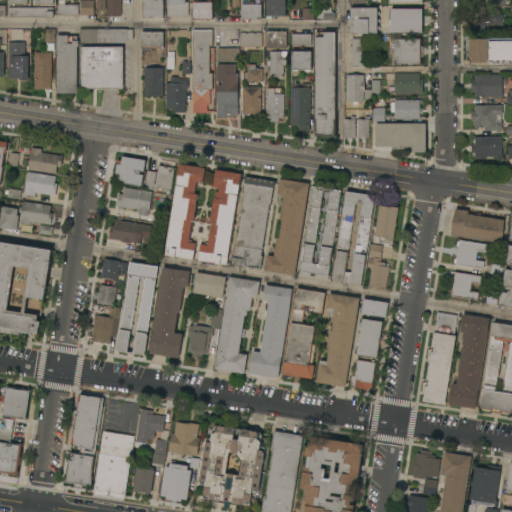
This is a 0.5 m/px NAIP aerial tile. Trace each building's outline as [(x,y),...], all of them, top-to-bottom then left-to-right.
[(105,0),(106,10),(97,11),(96,0),(105,0)] [(121,0),(121,17),(107,17),(107,0),(121,0)] [(143,18),(143,0),(164,0),(164,18),(143,18)] [(167,0),(186,0),(186,2),(189,2),(189,17),(169,17),(169,5),(167,4),(167,0)] [(242,20),(242,0),(262,0),(262,20),(242,20)] [(287,0),(287,17),(273,17),(273,18),(267,18),(267,17),(266,0),(287,0)] [(95,1),(94,16),(81,16),(81,1),(95,1)] [(193,20),(193,3),(194,3),(194,1),(197,1),(197,3),(209,3),(209,1),(212,1),(212,3),(213,20),(193,20)] [(58,16),(58,5),(79,5),(79,16),(58,16)] [(475,8),(490,7),(490,14),(500,14),(500,15),(503,15),(503,26),(488,27),(488,28),(485,28),(486,35),(475,35),(475,8)] [(54,8),(54,18),(9,18),(9,8),(54,8)] [(331,8),(332,12),(333,12),(333,13),(336,13),(336,20),(324,21),(323,8),(331,8)] [(378,8),(378,34),(351,34),(351,8),(378,8)] [(302,20),(302,9),(314,9),(314,21),(302,20)] [(423,9),(423,10),(424,10),(424,17),(422,17),(423,25),(424,32),(423,32),(423,33),(392,33),(391,21),(389,21),(388,15),(391,15),(392,9),(423,9)] [(56,29),(56,42),(45,42),(45,29),(56,29)] [(127,29),(127,30),(129,30),(129,33),(133,33),(133,36),(128,36),(128,43),(81,43),(81,29),(127,29)] [(193,30),(213,30),(213,47),(210,47),(210,73),(213,73),(213,90),(211,90),(211,105),(208,105),(208,113),(193,113),(193,30)] [(164,32),(164,49),(142,49),(142,32),(164,32)] [(287,32),(287,49),(267,49),(268,32),(287,32)] [(240,47),(240,33),(261,33),(261,42),(262,42),(263,47),(240,47)] [(336,137),(322,137),(322,136),(317,136),(316,38),(325,38),(325,33),(336,33),(336,137)] [(312,35),(312,46),(292,46),(292,35),(312,35)] [(57,36),(69,36),(78,36),(78,41),(79,41),(79,47),(78,47),(78,94),(57,94),(57,36)] [(353,38),(364,39),(364,67),(352,67),(353,38)] [(422,66),(417,66),(417,64),(394,64),(394,54),(391,54),(391,49),(394,49),(394,39),(417,39),(417,38),(422,38),(422,66)] [(511,39),(511,63),(485,63),(485,62),(470,62),(470,39),(511,39)] [(9,59),(8,59),(8,55),(9,55),(9,43),(26,43),(26,55),(29,55),(29,65),(30,65),(30,67),(29,67),(29,80),(20,80),(20,79),(9,79),(9,59)] [(82,48),(124,47),(124,89),(82,89),(82,48)] [(240,48),(240,62),(218,63),(218,49),(240,48)] [(288,52),(288,66),(284,66),(284,74),(283,74),(283,77),(272,77),(272,74),(270,74),(270,52),(288,52)] [(312,52),(312,70),(310,70),(310,72),(305,72),(305,71),(298,71),(298,72),(293,72),(293,71),(292,71),(292,52),(312,52)] [(35,53),(52,53),(52,89),(35,89),(35,53)] [(183,62),(192,62),(191,75),(183,75),(183,62)] [(217,102),(218,102),(217,64),(236,64),(236,73),(238,73),(239,116),(234,116),(234,118),(217,118),(217,102)] [(256,65),(256,69),(263,69),(263,81),(244,82),(244,79),(243,79),(243,77),(244,77),(244,73),(248,72),(248,65),(256,65)] [(145,68),(164,68),(164,96),(145,97),(145,68)] [(420,74),(420,80),(424,80),(424,94),(395,94),(395,74),(420,74)] [(347,75),(364,75),(364,81),(365,81),(365,90),(372,90),(372,80),(381,81),(381,94),(377,94),(377,96),(375,96),(375,94),(373,94),(373,102),(364,101),(364,103),(346,102),(347,75)] [(475,98),(475,92),(472,92),(472,81),(475,81),(475,75),(503,75),(503,98),(475,98)] [(167,83),(171,83),(171,77),(179,77),(179,79),(189,79),(188,89),(186,89),(186,113),(174,113),(174,109),(167,109),(167,83)] [(291,88),(292,88),(292,84),(305,84),(305,88),(311,88),(311,110),(314,110),(314,130),(310,130),(310,131),(299,131),(299,126),(291,126),(291,88)] [(243,87),(262,87),(262,117),(250,117),(250,114),(243,114),(243,87)] [(267,95),(269,95),(269,89),(276,89),(276,95),(284,95),(284,118),(279,118),(279,122),(267,122),(267,95)] [(420,100),(420,107),(422,107),(422,114),(420,114),(420,116),(395,117),(395,113),(391,113),(390,103),(395,103),(395,100),(420,100)] [(503,105),(503,116),(497,116),(497,122),(503,122),(503,131),(485,131),(485,128),(475,128),(475,122),(472,122),(472,112),(475,112),(475,106),(503,105)] [(385,123),(374,123),(374,110),(385,110),(385,123)] [(344,120),(351,120),(351,117),(356,117),(356,138),(352,138),(352,140),(347,140),(347,139),(344,139),(344,120)] [(358,119),(365,119),(365,117),(369,117),(369,138),(366,138),(366,140),(361,140),(361,138),(358,138),(358,119)] [(376,124),(426,124),(427,153),(412,153),(412,147),(405,147),(405,150),(392,150),(392,148),(376,148),(376,124)] [(503,137),(503,159),(494,159),(494,157),(487,157),(487,160),(475,160),(475,153),(472,153),(472,145),(475,145),(475,137),(503,137)] [(0,141),(8,143),(1,185),(0,184),(0,141)] [(31,149),(30,156),(25,155),(22,169),(8,167),(10,153),(19,154),(20,147),(31,149)] [(27,170),(27,165),(25,165),(26,159),(30,159),(32,148),(42,149),(42,153),(63,156),(61,168),(58,167),(57,175),(27,170)] [(146,161),(142,187),(119,183),(120,180),(115,179),(118,160),(122,161),(123,157),(146,161)] [(205,168),(203,186),(197,185),(195,194),(199,194),(198,195),(199,195),(199,200),(198,200),(195,222),(193,222),(190,242),(196,243),(194,260),(166,256),(171,218),(170,218),(170,213),(173,213),(180,169),(179,169),(180,164),(205,168)] [(158,172),(159,165),(175,168),(172,190),(154,187),(153,191),(145,189),(148,171),(158,172)] [(243,174),(227,265),(198,261),(201,244),(208,245),(210,234),(210,230),(211,230),(212,225),(211,225),(216,192),(219,192),(220,189),(213,187),(216,170),(243,174)] [(56,177),(55,184),(58,184),(56,196),(36,193),(35,196),(25,195),(27,179),(25,178),(26,173),(28,174),(28,172),(56,177)] [(275,182),(271,204),(270,204),(262,257),(263,257),(261,268),(233,264),(236,245),(237,246),(245,194),(244,193),(246,177),(275,182)] [(310,184),(296,276),(265,271),(267,255),(274,256),(277,238),(279,239),(281,221),(280,220),(284,197),(278,196),(280,179),(310,184)] [(342,191),(328,279),(317,277),(317,275),(315,274),(314,277),(300,274),(313,187),(342,191)] [(153,192),(149,217),(138,215),(139,210),(117,207),(119,194),(123,195),(124,188),(153,192)] [(22,191),(21,200),(8,198),(9,195),(5,194),(6,190),(9,191),(10,189),(22,191)] [(375,196),(362,285),(333,281),(347,191),(375,196)] [(52,206),(51,213),(53,213),(51,225),(30,222),(29,226),(19,224),(20,220),(21,220),(24,201),(52,206)] [(399,208),(394,242),(393,242),(393,245),(378,243),(379,237),(375,236),(380,205),(386,206),(399,208)] [(19,209),(18,216),(20,216),(18,230),(15,229),(15,230),(14,231),(7,230),(7,229),(0,228),(0,222),(3,206),(19,209)] [(452,236),(456,209),(469,211),(469,215),(505,220),(501,243),(452,236)] [(154,212),(168,214),(167,223),(153,221),(154,212)] [(152,226),(150,239),(142,238),(141,244),(132,243),(131,244),(121,242),(121,241),(109,240),(111,227),(114,227),(116,220),(152,226)] [(54,227),(52,236),(39,234),(40,225),(54,227)] [(511,308),(499,306),(501,292),(510,294),(510,288),(503,287),(505,269),(511,270),(511,263),(506,263),(509,245),(511,245),(511,240),(510,240),(511,228),(511,308)] [(488,245),(486,253),(478,251),(476,260),(485,262),(484,270),(456,265),(460,240),(488,245)] [(0,242),(53,251),(41,322),(43,322),(42,328),(41,328),(40,334),(33,333),(33,334),(21,332),(21,336),(0,332),(0,242)] [(372,267),(368,266),(371,245),(383,246),(381,262),(385,263),(385,267),(390,267),(387,290),(369,287),(372,267)] [(121,261),(120,263),(121,263),(121,265),(122,265),(121,270),(120,270),(119,280),(102,277),(104,259),(121,261)] [(130,262),(159,267),(145,355),(143,355),(142,356),(119,352),(119,351),(116,351),(130,262)] [(503,266),(501,277),(497,276),(496,280),(490,279),(492,264),(503,266)] [(191,272),(188,288),(184,287),(180,314),(178,313),(175,333),(184,335),(181,356),(180,356),(179,358),(151,354),(163,268),(191,272)] [(482,276),(481,284),(472,283),(471,292),(479,293),(478,301),(452,297),(452,292),(450,291),(451,287),(453,287),(454,282),(452,281),(453,277),(455,277),(455,272),(482,276)] [(226,277),(226,281),(227,282),(227,284),(226,284),(225,288),(226,288),(226,290),(224,290),(224,293),(225,293),(225,297),(224,297),(223,298),(194,294),(193,292),(193,289),(195,289),(195,286),(194,285),(194,283),(196,283),(196,279),(195,279),(195,277),(196,277),(197,273),(226,277)] [(260,282),(257,300),(252,299),(250,312),(248,311),(247,316),(245,316),(243,329),(245,329),(244,338),(242,338),(239,354),(248,355),(245,374),(215,369),(226,300),(228,300),(229,294),(227,293),(230,277),(260,282)] [(117,288),(114,307),(97,304),(100,285),(117,288)] [(279,379),(249,374),(253,351),(261,353),(268,304),(264,303),(264,302),(263,301),(266,285),(293,289),(279,379)] [(326,293),(323,314),(309,312),(310,309),(313,309),(313,307),(305,306),(305,308),(308,308),(307,311),(304,311),(303,322),(304,322),(303,325),(315,327),(310,365),(315,366),(313,379),(285,375),(297,289),(326,293)] [(499,294),(497,305),(487,304),(488,293),(499,294)] [(346,387),(316,382),(319,363),(320,363),(321,361),(327,362),(329,353),(326,353),(330,331),(332,331),(334,323),(332,323),(332,317),(330,317),(331,312),(328,312),(328,310),(327,310),(330,294),(360,299),(346,387)] [(220,330),(215,329),(213,338),(210,337),(207,355),(204,354),(203,359),(192,357),(193,353),(189,352),(191,337),(188,337),(190,325),(211,328),(212,326),(210,326),(212,314),(213,314),(216,298),(224,299),(220,330)] [(388,304),(386,318),(361,314),(363,300),(388,304)] [(95,324),(94,324),(95,315),(109,317),(111,307),(121,308),(119,320),(114,319),(111,346),(92,343),(95,324)] [(445,405),(424,402),(438,312),(458,315),(455,336),(456,336),(445,405)] [(490,319),(476,409),(449,405),(452,384),(457,384),(465,334),(460,333),(463,315),(490,319)] [(383,322),(378,358),(356,355),(357,348),(359,348),(363,319),(383,322)] [(511,326),(511,413),(510,413),(510,415),(482,411),(482,409),(494,323),(511,326)] [(372,362),(372,360),(374,361),(374,363),(377,363),(372,389),(368,388),(368,390),(350,387),(352,376),(355,377),(358,360),(372,362)] [(31,391),(26,422),(23,421),(23,419),(4,416),(8,390),(7,390),(7,387),(31,391)] [(104,399),(92,477),(93,477),(92,487),(66,483),(71,452),(74,453),(74,454),(80,455),(81,448),(72,446),(72,445),(73,445),(81,395),(104,399)] [(141,409),(153,411),(153,415),(166,417),(164,431),(170,432),(165,466),(152,464),(153,453),(155,454),(157,440),(161,440),(162,432),(155,431),(154,432),(156,432),(155,439),(153,439),(153,441),(148,440),(147,444),(136,442),(141,409)] [(0,434),(1,429),(0,428),(0,422),(1,423),(2,418),(15,421),(11,442),(0,440),(0,434)] [(169,452),(172,433),(175,434),(176,422),(184,423),(184,422),(200,425),(198,438),(200,438),(197,456),(169,452)] [(259,492),(256,494),(252,494),(251,506),(234,504),(234,503),(230,502),(229,509),(227,511),(224,508),(225,502),(223,502),(222,503),(221,502),(221,503),(216,503),(217,501),(204,499),(205,494),(202,493),(202,491),(205,491),(206,487),(203,486),(200,483),(210,425),(261,433),(263,436),(262,442),(263,443),(262,447),(266,448),(259,492)] [(261,511),(264,498),(267,499),(274,450),(272,449),(274,431),(303,436),(291,511),(261,511)] [(125,495),(125,499),(95,494),(96,491),(95,491),(104,432),(135,437),(126,496),(125,495)] [(364,445),(355,502),(351,501),(351,505),(355,506),(353,511),(299,511),(303,489),(301,489),(305,467),(307,467),(308,457),(306,456),(307,448),(310,448),(312,437),(364,445)] [(18,476),(0,473),(0,442),(19,445),(19,444),(23,444),(18,476)] [(433,452),(432,456),(437,456),(436,462),(441,463),(436,496),(423,494),(424,486),(414,485),(415,478),(413,478),(414,473),(413,473),(414,461),(416,461),(417,453),(421,454),(421,450),(433,452)] [(463,511),(440,511),(446,476),(441,476),(444,453),(472,457),(463,511)] [(166,467),(170,468),(171,464),(189,466),(188,471),(192,471),(188,500),(182,500),(182,502),(167,500),(167,497),(162,496),(166,467)] [(475,467),(487,469),(488,465),(502,468),(498,490),(502,490),(499,509),(472,504),(473,500),(470,500),(475,467)] [(137,467),(155,470),(155,473),(159,474),(159,475),(160,475),(158,488),(153,487),(152,494),(149,494),(149,496),(135,494),(136,492),(133,491),(137,467)] [(432,499),(431,508),(432,508),(431,511),(406,511),(407,508),(409,508),(409,506),(408,506),(409,496),(432,499)]
